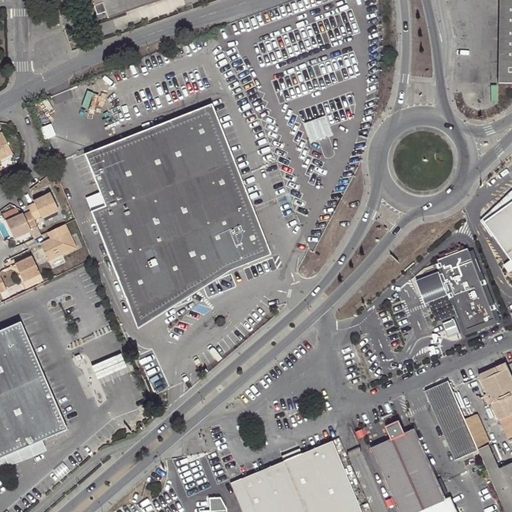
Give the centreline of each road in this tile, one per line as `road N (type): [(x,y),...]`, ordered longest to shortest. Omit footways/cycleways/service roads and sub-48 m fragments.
road 1 (primary): [(383,178),(372,208),(314,291),(61,511)]
road 2 (unclassified): [(250,0),(0,103)]
road 3 (unclassified): [(348,404),(246,461),(218,402)]
road 4 (unclassified): [(511,338),(348,404)]
road 5 (primary): [(89,511),(218,402)]
road 6 (primary): [(320,313),(431,199)]
road 7 (primary): [(404,0),(406,78),(386,136)]
road 8 (primary): [(218,402),(320,313)]
road 9 (primary): [(448,128),(426,0)]
